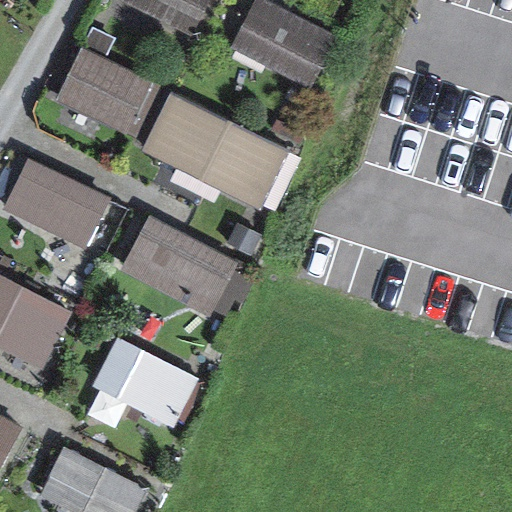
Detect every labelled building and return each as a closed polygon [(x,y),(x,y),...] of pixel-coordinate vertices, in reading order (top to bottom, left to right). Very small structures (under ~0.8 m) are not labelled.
[(203,0),(127,0),(188,30),(203,0)] [(335,34),(268,0),(255,0),(231,48),(307,87),(335,34)] [(160,86),(89,48),(60,101),(132,139),(160,86)] [(286,146),(177,94),(153,146),(261,198),(286,146)] [(108,200),(33,160),(7,208),(83,248),(108,200)] [(233,259),(150,217),(125,267),(207,309),(233,259)] [(71,314),(0,274),(0,345),(41,368),(71,314)] [(198,376),(119,336),(95,383),(174,423),(198,376)] [(0,461),(19,426),(0,415),(0,461)] [(138,511),(150,489),(68,449),(44,499),(70,511),(138,511)]
